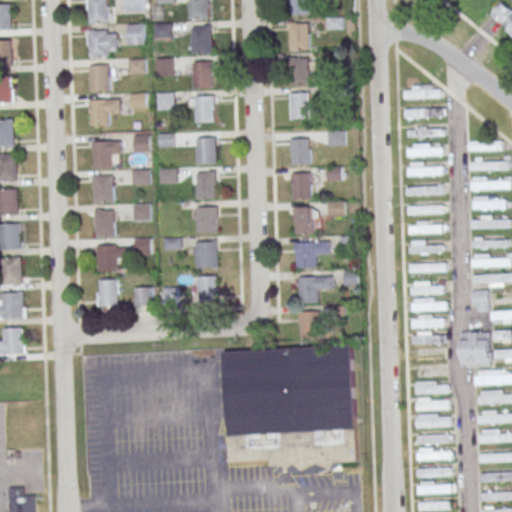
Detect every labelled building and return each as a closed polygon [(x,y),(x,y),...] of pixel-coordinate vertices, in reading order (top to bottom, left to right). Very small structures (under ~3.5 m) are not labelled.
[(88,0),(107,0),(108,22),(89,22),(88,0)] [(125,0),(143,0),(144,11),(126,12),(125,0)] [(189,0),(208,0),(209,18),(190,18),(189,0)] [(290,0),(291,14),(310,14),(309,0),(290,0)] [(0,3),(10,3),(11,30),(0,30),(0,3)] [(154,23),(171,22),(172,37),(154,37),(154,23)] [(289,24),(308,23),(309,49),(290,50),(289,24)] [(128,24),(144,24),(145,44),(128,44),(128,24)] [(192,27),(211,26),(212,52),(193,53),(192,27)] [(89,31),(108,30),(108,33),(117,33),(118,50),(108,50),(108,56),(90,57),(89,31)] [(0,40),(10,40),(11,66),(0,66),(0,40)] [(128,59),(146,58),(146,73),(128,73),(128,59)] [(157,75),(173,75),(173,58),(157,58),(157,75)] [(289,58),(308,58),(309,84),(290,84),(289,58)] [(193,62),(212,61),(213,87),(194,88),(193,62)] [(90,65),(109,64),(110,91),(91,91),(90,65)] [(0,76),(11,76),(12,102),(0,102),(0,76)] [(405,98),(442,98),(442,85),(405,85),(405,98)] [(158,92),(174,92),(175,109),(158,109),(158,92)] [(291,93),(309,92),(310,118),(292,119),(291,93)] [(130,93),(148,93),(148,107),(130,108),(130,93)] [(196,96),(214,95),(215,121),(196,122),(196,96)] [(90,99),(119,98),(119,112),(109,112),(110,125),(91,126),(90,99)] [(445,105),(406,105),(406,117),(445,117),(445,105)] [(0,119),(13,119),(14,145),(0,145),(0,119)] [(445,128),(409,127),(408,136),(445,137),(445,128)] [(329,131),(346,130),(346,145),(329,145),(329,131)] [(159,133),(174,132),(175,146),(159,146),(159,133)] [(134,135),(149,134),(150,151),(135,151),(134,135)] [(197,137),(216,137),(217,163),(198,163),(197,137)] [(291,139),(310,138),(311,164),(292,165),(291,139)] [(93,141),(121,140),(122,153),(112,154),(112,167),(93,167),(93,141)] [(503,141),(469,141),(469,150),(503,150),(503,141)] [(444,143),(409,143),(409,156),(444,156),(444,143)] [(0,154),(15,154),(16,180),(0,180),(0,154)] [(471,157),(471,169),(511,169),(511,157),(471,157)] [(409,175),(445,175),(445,163),(409,163),(409,175)] [(327,166),(344,166),(344,180),(327,181),(327,166)] [(159,168),(177,168),(177,182),(159,183),(159,168)] [(132,169),(149,169),(150,184),(132,184),(132,169)] [(196,172),(215,172),(216,198),(197,199),(196,172)] [(293,173),(312,172),(313,199),(294,199),(293,173)] [(93,176),(112,175),(113,201),(94,202),(93,176)] [(511,176),(472,177),(472,190),(511,189),(511,176)] [(407,186),(407,195),(445,195),(445,186),(407,186)] [(0,188),(16,188),(17,215),(0,215),(0,188)] [(508,210),(508,196),(473,196),(473,210),(508,210)] [(329,201),(346,201),(346,215),(329,216),(329,201)] [(133,204),(151,203),(151,220),(134,220),(133,204)] [(445,214),(445,205),(409,205),(409,214),(445,214)] [(197,207),(216,206),(217,232),(198,233),(197,207)] [(296,207),(315,207),(316,233),(297,233),(296,207)] [(95,210),(114,209),(115,235),(96,236),(95,210)] [(511,216),(472,216),(472,228),(511,228),(511,216)] [(444,233),(444,221),(410,221),(410,233),(444,233)] [(0,223),(19,222),(20,249),(1,249),(0,223)] [(341,236),(359,235),(359,250),(342,250),(341,236)] [(164,237),(181,237),(181,249),(165,249),(164,237)] [(472,237),(472,247),(509,247),(509,237),(472,237)] [(136,238),(152,238),(152,254),(136,255),(136,238)] [(197,241),(216,240),(217,267),(198,267),(197,241)] [(297,242),(330,241),(331,254),(316,254),(317,267),(298,268),(297,242)] [(444,241),(410,241),(410,252),(444,252),(444,241)] [(97,245),(116,244),(117,270),(98,271),(97,245)] [(511,253),(473,254),(473,267),(511,267),(511,253)] [(1,258),(20,257),(21,284),(2,284),(1,258)] [(411,263),(411,272),(447,272),(447,263),(411,263)] [(343,270),(360,270),(360,284),(343,285),(343,270)] [(511,285),(511,273),(474,274),(475,287),(511,285)] [(198,276),(217,276),(218,302),(199,302),(198,276)] [(300,277),(333,276),(334,289),(319,289),(320,303),(301,303),(300,277)] [(100,279),(119,279),(120,305),(101,305),(100,279)] [(445,294),(445,281),(412,281),(412,294),(445,294)] [(179,286),(165,286),(165,304),(179,304),(179,286)] [(137,287),(154,287),(154,305),(137,305),(137,287)] [(490,289),(473,289),(473,311),(490,311),(490,289)] [(3,292),(22,292),(22,318),(4,319),(3,292)] [(413,310),(447,310),(447,298),(413,298),(413,310)] [(300,337),(321,337),(321,310),(300,310),(300,337)] [(511,310),(492,310),(492,322),(511,322),(511,310)] [(413,315),(413,328),(446,328),(446,315),(413,315)] [(4,327),(23,327),(24,353),(5,354),(4,327)] [(511,329),(495,330),(495,340),(511,339),(511,329)] [(445,343),(445,331),(413,331),(413,343),(445,343)] [(490,331),(462,331),(462,366),(490,366),(490,331)] [(225,351),(352,345),(359,460),(272,465),(272,459),(231,461),(225,351)] [(511,361),(511,349),(496,349),(495,361),(511,361)] [(511,369),(476,370),(476,384),(511,384),(511,369)] [(450,393),(450,381),(417,381),(417,393),(450,393)] [(511,403),(511,389),(480,390),(480,403),(511,403)] [(417,410),(451,410),(451,398),(417,398),(417,410)] [(511,422),(511,409),(479,410),(480,423),(511,422)] [(418,443),(450,443),(450,429),(451,429),(451,414),(418,414),(418,443)] [(480,442),(511,441),(511,428),(480,429),(480,442)] [(453,460),(453,448),(418,448),(418,460),(453,460)] [(481,462),(511,461),(511,451),(480,452),(481,462)] [(418,467),(418,476),(453,476),(453,467),(418,467)] [(511,467),(481,468),(481,480),(511,480),(511,467)] [(419,482),(419,493),(453,493),(453,482),(419,482)] [(36,511),(36,495),(25,495),(25,487),(8,487),(8,511),(36,511)] [(511,490),(482,491),(482,500),(511,500),(511,490)] [(420,510),(452,510),(452,500),(420,500),(420,510)]
